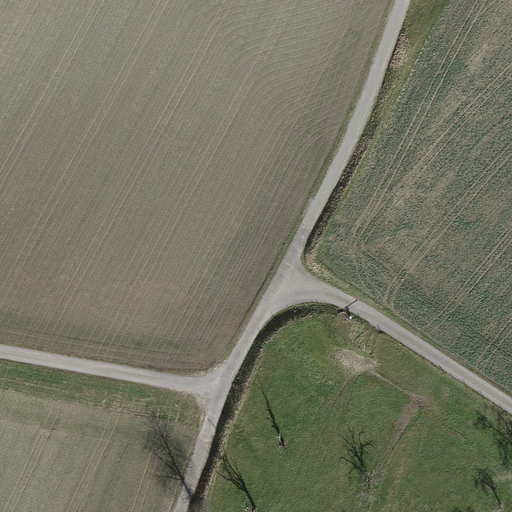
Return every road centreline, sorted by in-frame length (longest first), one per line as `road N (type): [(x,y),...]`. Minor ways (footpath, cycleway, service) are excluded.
road 1 (track): [(403,0),(361,116),(223,390),(179,511)]
road 2 (track): [(284,275),(371,315),(511,405)]
road 3 (track): [(0,351),(223,390)]
